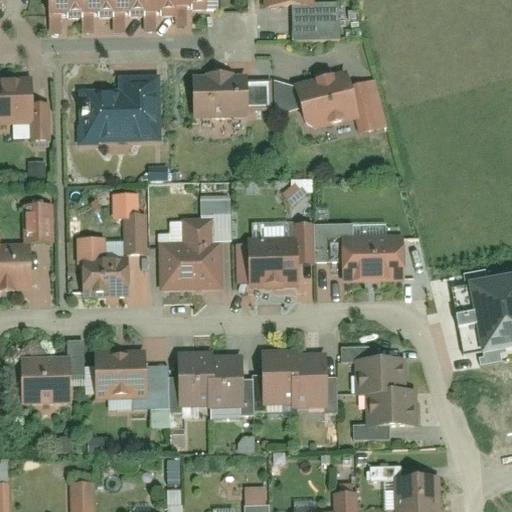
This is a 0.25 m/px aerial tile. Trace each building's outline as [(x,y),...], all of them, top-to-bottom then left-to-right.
[(76,0),(44,0),(45,24),(77,23),(76,0)] [(108,0),(76,0),(77,23),(109,22),(108,0)] [(140,0),(108,0),(109,22),(141,21),(140,0)] [(172,0),(140,0),(141,21),(173,20),(172,0)] [(204,0),(172,0),(173,20),(205,19),(204,0)] [(312,0),(258,0),(258,15),(312,16),(312,0)] [(289,17),(289,48),(336,48),(336,17),(289,17)] [(190,79),(190,125),(244,125),(243,79),(190,79)] [(354,126),(341,79),(291,92),(304,140),(354,126)] [(76,95),(76,150),(158,150),(158,81),(116,82),(117,94),(76,95)] [(0,131),(30,131),(29,83),(0,84),(0,131)] [(384,135),(371,87),(347,94),(360,141),(384,135)] [(291,94),(269,88),(271,122),(296,118),(291,94)] [(267,112),(267,89),(244,90),(244,112),(267,112)] [(49,146),(48,110),(31,110),(32,147),(49,146)] [(43,167),(26,169),(28,186),(45,184),(43,167)] [(166,171),(146,172),(146,186),(166,185),(166,171)] [(290,189),(278,199),(284,206),(296,196),(290,189)] [(57,243),(55,204),(24,205),(25,244),(31,244),(57,243)] [(145,261),(144,220),(122,221),(123,262),(145,261)] [(182,225),(182,249),(155,250),(156,297),(221,295),(220,248),(213,248),(212,224),(182,225)] [(309,272),(308,232),(289,232),(290,272),(309,272)] [(337,232),(310,232),(311,269),(338,269),(337,232)] [(399,241),(338,243),(339,290),(400,288),(399,241)] [(289,242),(244,244),(245,294),(290,293),(289,242)] [(0,245),(0,290),(33,290),(31,244),(25,244),(0,245)] [(81,266),(81,303),(126,303),(126,266),(81,266)] [(511,280),(470,289),(483,356),(511,351),(511,280)] [(87,383),(86,342),(70,342),(70,360),(71,383),(87,383)] [(380,348),(343,349),(343,363),(356,363),(381,362),(380,348)] [(295,355),(295,350),(265,351),(265,374),(266,405),(297,405),(295,355)] [(149,351),(99,352),(100,400),(135,399),(150,399),(149,368),(149,351)] [(213,358),(213,353),(182,354),(182,378),(183,409),(214,408),(213,358)] [(327,378),(326,354),(295,355),(297,405),(297,410),(328,410),(327,378)] [(244,377),(244,357),(213,358),(214,408),(214,413),(245,412),(244,377)] [(21,360),(22,407),(71,407),(71,383),(70,360),(21,360)] [(381,362),(356,363),(356,394),(366,394),(412,392),(411,361),(381,362)] [(172,378),(172,368),(149,368),(150,399),(135,399),(136,411),(173,410),(172,378)] [(265,374),(255,374),(255,376),(255,413),(266,412),(266,405),(265,374)] [(255,376),(244,377),(245,412),(245,415),(256,415),(255,413),(255,376)] [(182,378),(172,378),(173,410),(173,414),(183,414),(183,409),(182,378)] [(339,413),(338,378),(327,378),(328,410),(328,414),(339,413)] [(418,392),(412,392),(366,394),(367,424),(392,424),(419,423),(418,392)] [(356,425),(357,440),(392,439),(392,424),(367,424),(356,425)] [(438,511),(438,484),(394,484),(394,511),(438,511)] [(92,511),(92,489),(66,490),(66,511),(92,511)] [(355,511),(355,500),(337,500),(337,511),(355,511)]
